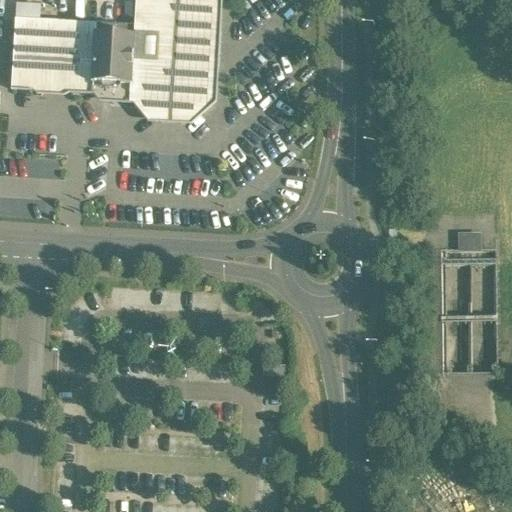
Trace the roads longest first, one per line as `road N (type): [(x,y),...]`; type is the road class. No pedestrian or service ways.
road 1 (unclassified): [(20,511),(36,243)]
road 2 (residential): [(285,265),(36,243)]
road 3 (tertiary): [(324,225),(338,111),(339,0)]
road 4 (tertiary): [(347,511),(348,443),(331,304)]
